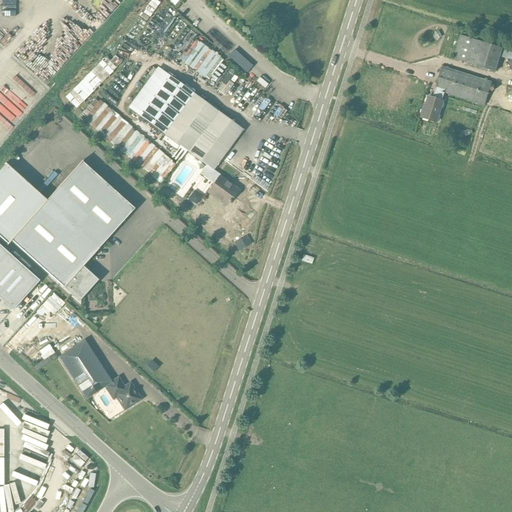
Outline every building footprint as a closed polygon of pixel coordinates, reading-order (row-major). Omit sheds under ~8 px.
[(501,57),(511,61),(511,47),(503,45),(502,48),(460,35),(453,59),(496,73),(501,57)] [(207,192),(226,206),(238,190),(220,177),(221,175),(214,170),(243,130),(168,75),(158,67),(128,108),(139,116),(138,116),(206,166),(200,174),(214,184),(207,192)] [(485,106),(492,83),(442,67),(435,88),(432,98),(428,97),(424,109),(423,109),(421,117),(437,122),(443,102),(442,101),(444,93),(485,106)] [(96,70),(75,89),(85,100),(106,81),(96,70)] [(270,95),(265,100),(235,77),(230,83),(233,85),(224,98),(253,120),(264,106),(271,111),(279,101),(270,95)] [(178,161),(96,98),(81,117),(163,180),(178,161)] [(10,241),(79,302),(98,280),(83,267),(134,209),(81,162),(46,201),(5,164),(0,170),(0,237),(7,244),(10,241)] [(240,249),(252,243),(248,235),(236,241),(240,249)] [(8,252),(0,260),(0,292),(23,266),(8,252)] [(23,266),(0,292),(0,299),(13,311),(39,281),(23,266)] [(34,346),(44,360),(56,352),(46,338),(34,346)] [(111,383),(111,382),(84,341),(58,357),(86,399),(105,387),(111,383)] [(118,378),(111,382),(111,383),(105,387),(113,399),(116,397),(124,410),(140,400),(130,384),(124,388),(118,378)]
